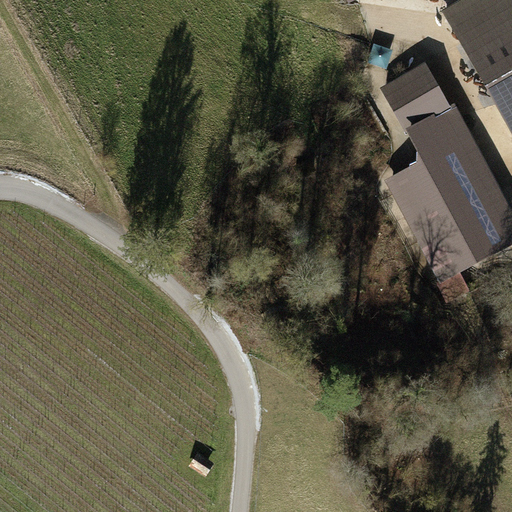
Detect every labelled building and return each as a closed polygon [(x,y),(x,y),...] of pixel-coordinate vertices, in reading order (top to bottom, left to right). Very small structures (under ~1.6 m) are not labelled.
[(511,0),(473,0),(446,16),(511,131),(511,0)] [(385,89),(407,129),(449,106),(426,66),(385,89)] [(511,244),(511,213),(456,108),(411,132),(427,164),(386,186),(438,283),(461,271),(511,244)] [(461,271),(438,283),(447,303),(471,292),(461,271)] [(200,456),(193,466),(207,476),(214,465),(200,456)]
